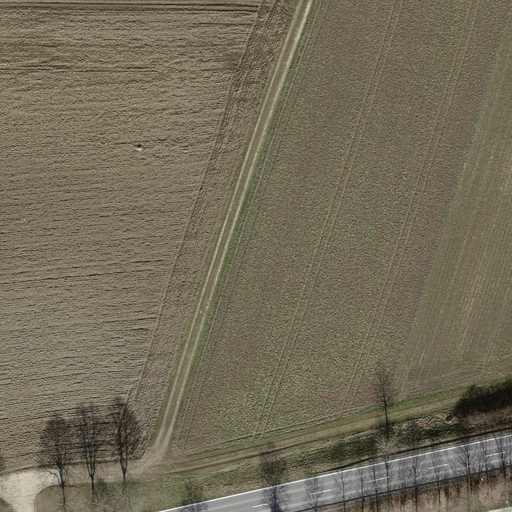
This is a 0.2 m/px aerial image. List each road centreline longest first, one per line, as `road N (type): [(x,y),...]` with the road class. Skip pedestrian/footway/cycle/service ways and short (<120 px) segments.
road 1 (track): [(307,0),(164,435),(136,472)]
road 2 (track): [(24,483),(259,450),(511,386)]
road 3 (secondary): [(511,454),(251,511)]
